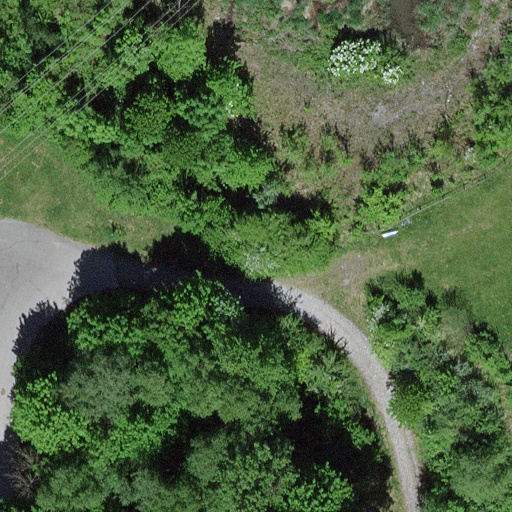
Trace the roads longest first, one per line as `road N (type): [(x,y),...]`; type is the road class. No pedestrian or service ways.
road 1 (track): [(0,255),(304,305),(351,337),(382,380),(415,511)]
road 2 (track): [(4,258),(5,511)]
